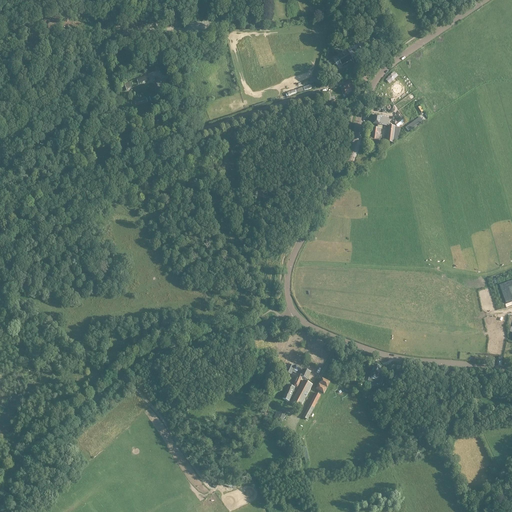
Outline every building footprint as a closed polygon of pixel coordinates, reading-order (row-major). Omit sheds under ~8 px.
[(348,52),(337,59),(341,66),(352,59),(348,52)] [(385,81),(388,83),(394,75),(391,73),(385,81)] [(148,75),(136,79),(138,84),(150,79),(148,75)] [(158,89),(167,86),(164,79),(159,81),(157,77),(154,78),(158,89)] [(127,89),(131,87),(129,81),(122,84),(125,91),(127,91),(127,89)] [(352,85),(341,88),(343,96),(354,92),(352,85)] [(327,103),(336,100),(335,97),(332,97),(330,92),(327,93),(328,97),(325,97),(327,103)] [(380,117),(375,116),(374,125),(379,125),(383,125),(386,126),(387,118),(380,117)] [(405,128),(408,132),(422,121),(420,118),(405,128)] [(400,127),(389,126),(387,142),(392,142),(393,140),(396,140),(398,138),(400,127)] [(380,129),(371,128),(370,138),(369,138),(369,143),(379,145),(379,140),(379,137),(380,137),(381,136),(379,135),(380,129)] [(511,285),(501,289),(505,303),(511,300),(511,285)] [(302,379),(302,378),(300,377),(304,370),(292,364),(290,369),(296,372),(295,373),(296,373),(297,372),(299,373),(298,374),(299,375),(294,386),(295,387),(297,388),(301,380),(302,379)] [(381,368),(374,365),(370,377),(374,378),(374,379),(381,381),(383,375),(379,373),(381,368)] [(300,377),(302,378),(307,380),(310,373),(304,370),(300,377)] [(327,388),(330,383),(322,379),(319,384),(327,388)] [(292,394),(295,387),(294,386),(293,386),(293,387),(289,385),(283,399),(289,402),(291,397),(294,398),(291,403),(300,408),(312,385),(303,381),(295,397),(293,396),(293,395),(292,394)] [(324,394),(327,389),(319,385),(316,390),(324,394)] [(378,394),(377,394),(372,392),(369,401),(375,403),(378,394)] [(307,420),(320,396),(315,393),(302,418),(307,420)] [(271,424),(275,426),(280,428),(285,417),(276,413),(271,424)] [(223,479),(221,484),(229,488),(229,487),(231,488),(233,484),(231,483),(231,482),(223,479)]
